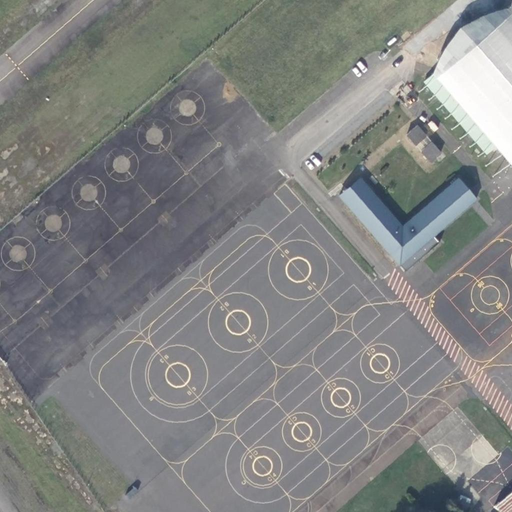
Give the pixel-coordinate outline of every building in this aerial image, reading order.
[(511,10),(508,6),(482,12),(463,23),(451,37),(443,49),(432,73),(495,144),(503,154),(509,160),(511,164),(511,10)] [(423,82),(486,154),(495,144),(432,73),(423,82)] [(417,125),(407,134),(416,145),(427,136),(417,125)] [(432,142),(421,151),(430,162),(441,153),(432,142)] [(503,154),(496,162),(502,168),(509,160),(503,154)] [(402,221),(362,174),(338,194),(399,267),(480,196),(460,174),(402,221)] [(511,511),(511,490),(496,505),(500,510),(501,511),(511,511)]
